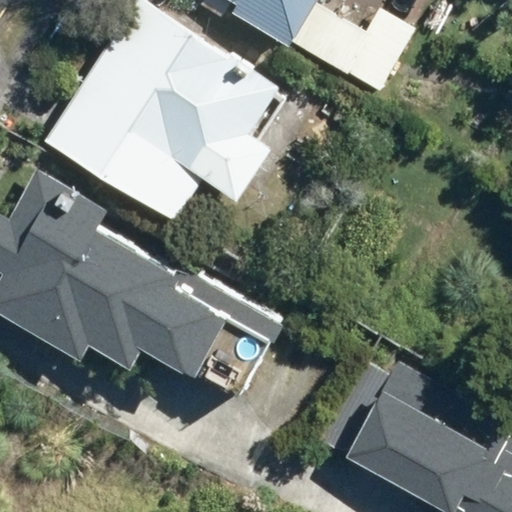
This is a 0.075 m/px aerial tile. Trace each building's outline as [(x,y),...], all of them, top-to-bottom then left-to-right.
[(253,129),(283,82),(230,48),(229,50),(151,0),(139,0),(50,137),(177,219),(205,175),(242,199),(278,144),(253,129)] [(237,0),(240,2),(236,8),(294,41),(318,0),(237,0)] [(368,29),(320,1),(297,40),(383,89),(419,27),(382,5),(368,29)] [(112,204),(38,165),(12,215),(0,208),(0,267),(9,273),(0,290),(0,305),(86,351),(91,340),(135,363),(147,342),(247,395),(289,317),(184,261),(179,269),(100,227),(112,204)] [(511,511),(511,416),(400,358),(350,452),(421,489),(416,500),(438,511),(511,511)]
